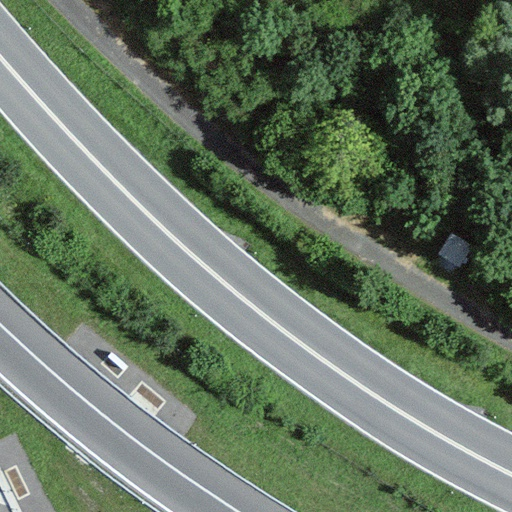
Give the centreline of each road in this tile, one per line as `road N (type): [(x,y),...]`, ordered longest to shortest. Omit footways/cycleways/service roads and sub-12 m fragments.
road 1 (tertiary): [(511,474),(382,400),(243,299),(123,190),(0,57)]
road 2 (motorway): [(207,511),(66,409),(0,348)]
